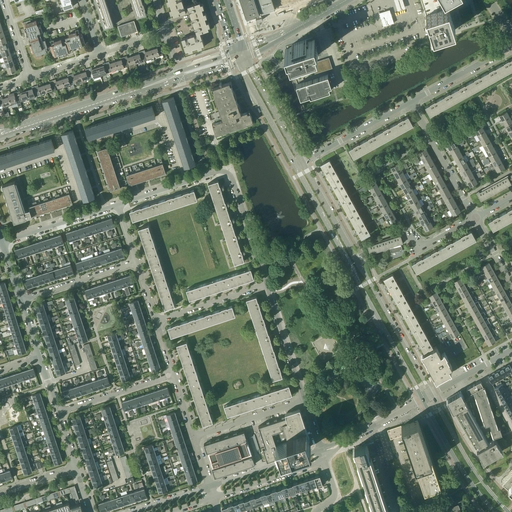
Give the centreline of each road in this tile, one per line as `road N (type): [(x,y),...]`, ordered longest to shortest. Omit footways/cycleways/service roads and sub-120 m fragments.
road 1 (tertiary): [(295,165),(423,399)]
road 2 (tertiary): [(431,394),(302,161)]
road 3 (secondary): [(145,87),(0,135)]
road 4 (tertiary): [(508,511),(431,394)]
road 5 (residential): [(474,218),(411,100)]
road 6 (tertiary): [(423,399),(495,511)]
road 7 (residential): [(302,161),(411,100)]
road 8 (residential): [(303,400),(265,284)]
road 9 (residential): [(2,241),(118,203)]
road 10 (residential): [(265,284),(223,170)]
road 11 (residential): [(58,411),(173,375)]
road 12 (residential): [(21,298),(136,262)]
